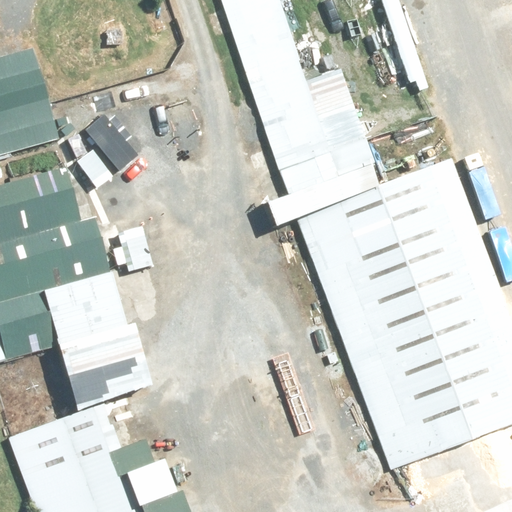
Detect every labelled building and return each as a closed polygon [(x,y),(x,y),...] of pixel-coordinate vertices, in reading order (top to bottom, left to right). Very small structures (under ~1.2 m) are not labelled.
[(224,0),(290,193),(445,141),(397,0),(224,0)] [(34,56),(0,64),(0,154),(55,141),(34,56)] [(185,98),(168,104),(185,149),(202,143),(185,98)] [(511,320),(453,160),(297,217),(390,470),(511,425),(511,320)] [(70,169),(0,187),(0,362),(125,329),(95,219),(85,222),(70,169)] [(243,388),(228,394),(253,468),(268,462),(243,388)] [(143,511),(105,406),(11,440),(36,511),(143,511)] [(295,441),(273,449),(296,509),(319,501),(295,441)]
